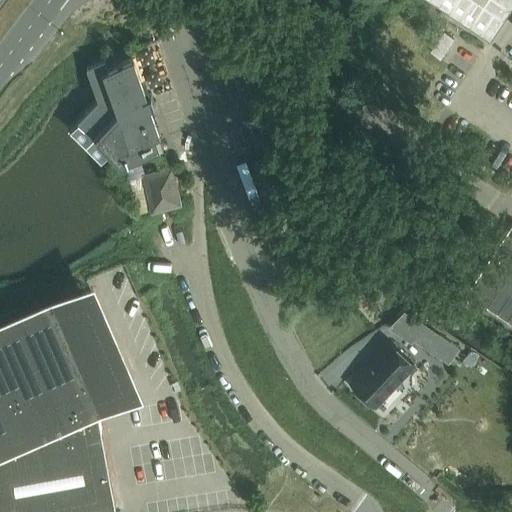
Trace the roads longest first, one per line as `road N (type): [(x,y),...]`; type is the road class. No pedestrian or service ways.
road 1 (unclassified): [(202,130),(282,342),(335,415),(441,511)]
road 2 (unclassified): [(364,511),(279,444),(243,402),(207,317),(199,260)]
road 3 (unclassified): [(202,130),(193,158),(199,260)]
